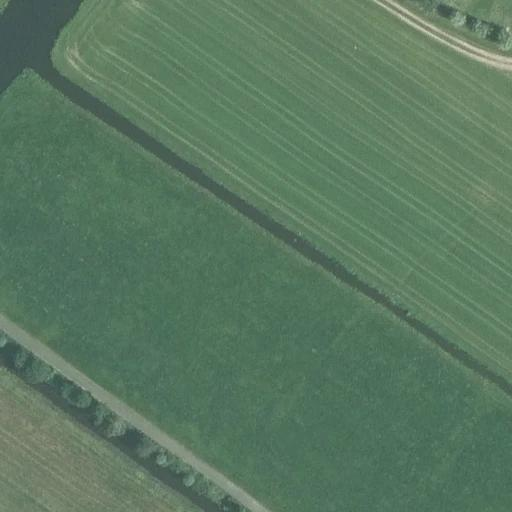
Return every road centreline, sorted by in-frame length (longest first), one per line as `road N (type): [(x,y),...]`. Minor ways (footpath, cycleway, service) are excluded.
road 1 (track): [(0,322),(262,511)]
road 2 (track): [(511,62),(374,0)]
